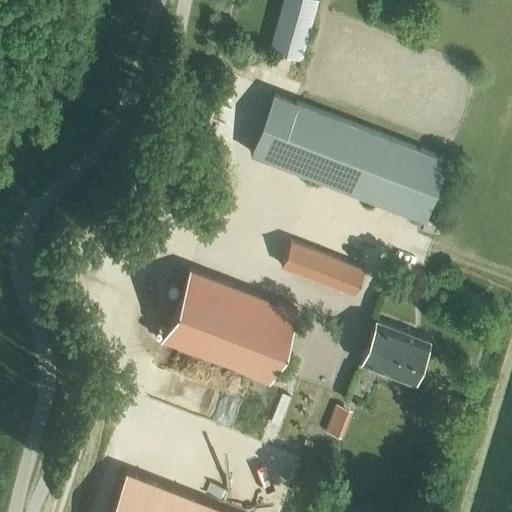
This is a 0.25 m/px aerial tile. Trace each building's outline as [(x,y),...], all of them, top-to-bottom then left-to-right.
[(282,0),(268,48),(284,53),(299,57),(315,0),(282,0)] [(272,160),(423,218),(446,158),(295,100),(272,160)] [(354,291),(363,267),(289,239),(281,263),(354,291)] [(188,266),(160,339),(267,381),(296,308),(188,266)] [(374,318),(359,360),(412,379),(427,336),(374,318)] [(302,380),(282,434),(298,440),(318,386),(302,380)] [(192,420),(194,391),(173,390),(171,418),(192,420)] [(342,425),(328,420),(325,431),(338,436),(342,425)] [(266,456),(274,431),(245,423),(242,433),(215,424),(205,455),(275,477),(280,460),(266,456)] [(204,455),(209,445),(180,431),(175,441),(204,455)] [(234,511),(123,468),(106,511),(234,511)]
